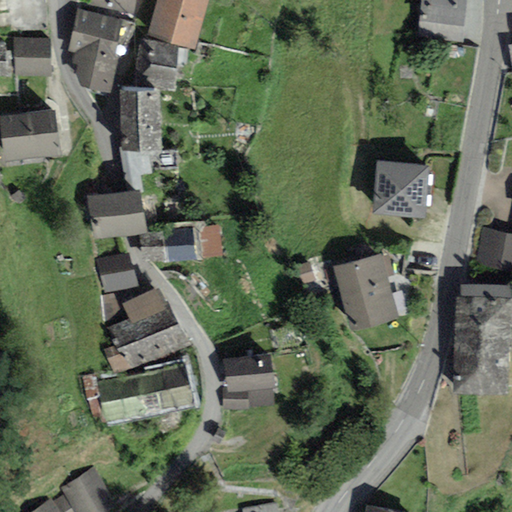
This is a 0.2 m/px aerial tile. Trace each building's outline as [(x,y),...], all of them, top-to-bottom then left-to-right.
[(135,0),(89,0),(89,2),(134,11),(135,0)] [(157,0),(147,35),(195,50),(208,0),(157,0)] [(421,0),(419,22),(463,27),(466,0),(421,0)] [(81,82),(110,89),(120,38),(122,17),(77,7),(69,49),(73,50),(72,60),(77,62),(75,71),(81,82)] [(462,43),(463,27),(419,22),(417,37),(462,43)] [(14,77),(50,77),(51,39),(15,39),(14,77)] [(160,89),(174,89),(178,46),(139,40),(134,90),(160,89)] [(120,114),(121,151),(161,151),(160,89),(134,90),(120,90),(120,114)] [(55,111),(0,116),(0,129),(3,162),(59,156),(55,111)] [(377,162),(372,214),(424,219),(429,167),(377,162)] [(116,193),(87,196),(94,239),(128,235),(139,235),(148,234),(139,192),(116,193)] [(222,257),(219,227),(201,228),(203,258),(222,257)] [(195,262),(192,228),(164,230),(164,233),(148,234),(139,235),(142,264),(166,262),(166,264),(195,262)] [(511,274),(511,235),(484,228),(474,266),(511,274)] [(104,295),(139,287),(131,252),(95,260),(104,295)] [(333,267),(351,333),(399,319),(399,317),(392,294),(388,278),(382,258),(381,254),(333,267)] [(382,258),(388,278),(394,276),(388,256),(382,258)] [(309,262),(293,267),(299,285),(315,280),(309,262)] [(454,338),(510,340),(510,325),(511,324),(511,299),(510,286),(460,284),(461,299),(455,299),(454,338)] [(131,326),(165,311),(155,288),(121,304),(128,319),(131,326)] [(392,294),(399,317),(407,314),(401,292),(392,294)] [(131,326),(128,319),(106,329),(115,347),(103,350),(114,375),(130,370),(190,346),(169,309),(165,311),(131,326)] [(509,395),(510,340),(454,338),(452,394),(509,395)] [(269,355),(223,360),(227,387),(228,393),(247,392),(272,389),(274,389),(269,355)] [(99,418),(101,424),(194,404),(182,361),(143,370),(144,375),(96,383),(100,397),(104,417),(99,418)] [(95,374),(82,377),(87,399),(96,397),(100,397),(96,383),(95,374)] [(222,388),(223,409),(248,409),(248,407),(247,392),(228,393),(227,387),(222,388)] [(247,392),(248,407),(274,406),(272,389),(247,392)] [(87,399),(93,417),(101,416),(96,397),(87,399)] [(109,511),(117,507),(94,468),(60,489),(64,495),(73,511),(109,511)] [(52,502),(58,511),(73,511),(64,495),(52,502)] [(58,511),(52,502),(50,499),(32,511),(58,511)] [(241,511),(278,511),(277,502),(241,509),(241,511)]
